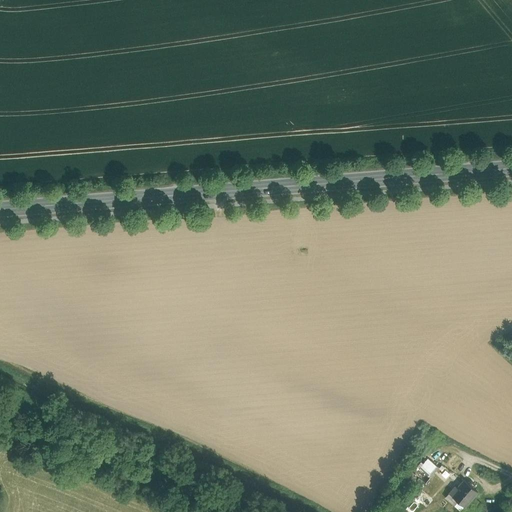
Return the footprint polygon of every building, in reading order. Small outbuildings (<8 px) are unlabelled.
[(426,472),(434,463),(428,458),(420,467),(426,472)] [(439,467),(434,463),(426,472),(431,476),(439,467)] [(425,483),(431,476),(426,472),(420,467),(414,474),(425,483)] [(464,479),(457,487),(456,486),(449,493),(464,506),(477,491),(464,479)] [(422,490),(415,498),(426,508),(433,500),(422,490)]
